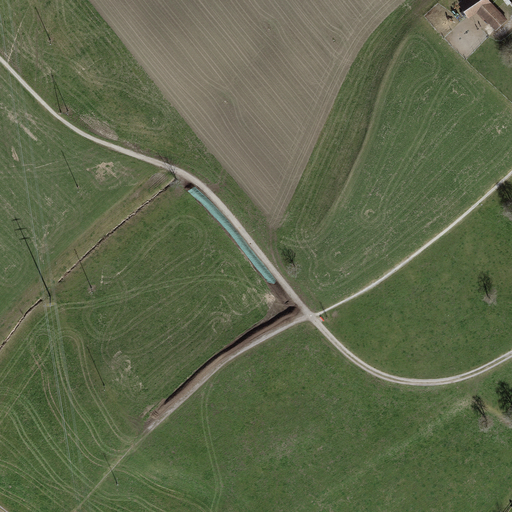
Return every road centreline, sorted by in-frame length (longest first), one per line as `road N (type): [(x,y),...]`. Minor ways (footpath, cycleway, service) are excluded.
road 1 (track): [(0,59),(53,114),(88,137),(204,187),(310,317)]
road 2 (track): [(310,317),(227,360),(74,511)]
road 3 (track): [(310,317),(345,352),(400,380),(454,380),(511,353)]
